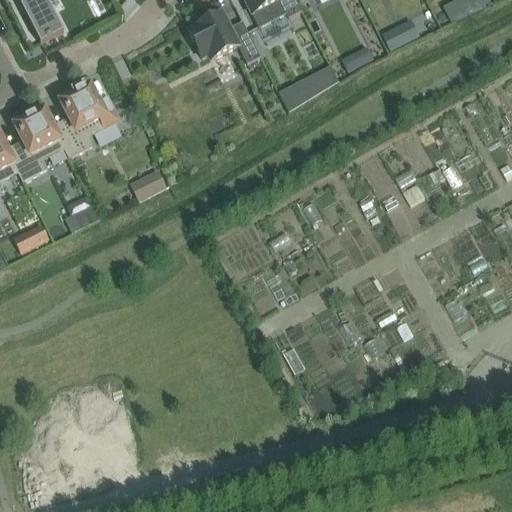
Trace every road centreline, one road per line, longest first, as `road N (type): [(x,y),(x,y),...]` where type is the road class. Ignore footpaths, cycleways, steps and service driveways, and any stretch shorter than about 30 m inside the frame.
road 1 (unclassified): [(511,386),(61,511)]
road 2 (residential): [(15,90),(128,31),(159,0)]
